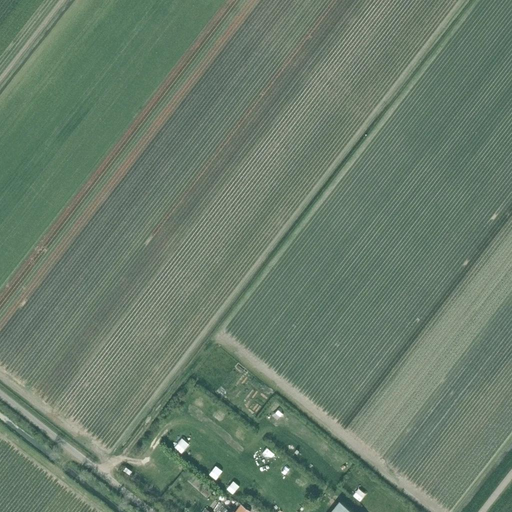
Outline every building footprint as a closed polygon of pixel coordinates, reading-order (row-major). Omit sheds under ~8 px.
[(190,422),(196,414),(188,408),(182,416),(190,422)] [(204,419),(197,426),(204,434),(212,426),(204,419)] [(214,442),(222,448),(229,440),(221,433),(214,442)] [(181,443),(178,447),(187,454),(190,450),(181,443)] [(230,454),(237,459),(242,452),(234,447),(230,454)] [(201,465),(207,458),(200,452),(194,459),(201,465)] [(260,476),(264,468),(258,465),(254,473),(260,476)] [(222,467),(215,475),(222,482),(229,474),(222,467)] [(270,483),(280,485),(281,478),(272,476),(270,483)] [(229,488),(238,493),(243,484),(234,479),(229,488)] [(291,498),(294,491),(285,488),(283,495),(291,498)] [(308,498),(304,504),(314,511),(319,511),(322,508),(308,498)] [(354,511),(339,500),(329,511),(354,511)]
